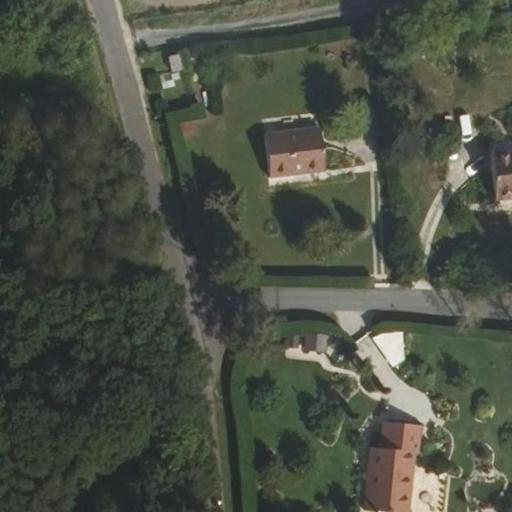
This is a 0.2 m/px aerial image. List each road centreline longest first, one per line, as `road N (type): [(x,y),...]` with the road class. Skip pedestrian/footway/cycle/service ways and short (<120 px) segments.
road 1 (residential): [(511,313),(405,301),(189,300)]
road 2 (unclassified): [(189,300),(103,0)]
road 3 (unclassified): [(221,511),(189,300)]
